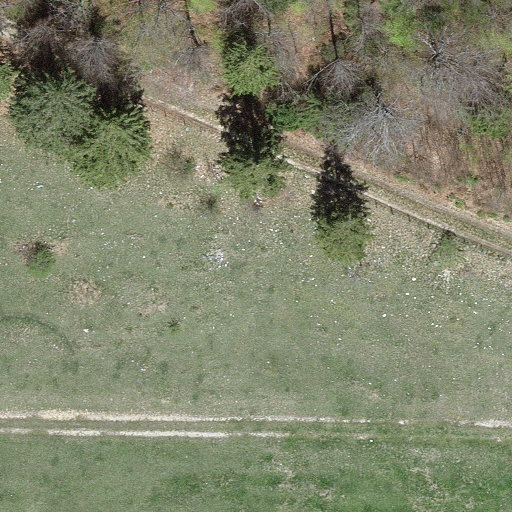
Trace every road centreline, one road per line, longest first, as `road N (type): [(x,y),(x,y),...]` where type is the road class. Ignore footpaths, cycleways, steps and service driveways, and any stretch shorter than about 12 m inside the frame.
road 1 (track): [(0,42),(198,113),(347,185),(511,245)]
road 2 (track): [(0,423),(511,438)]
